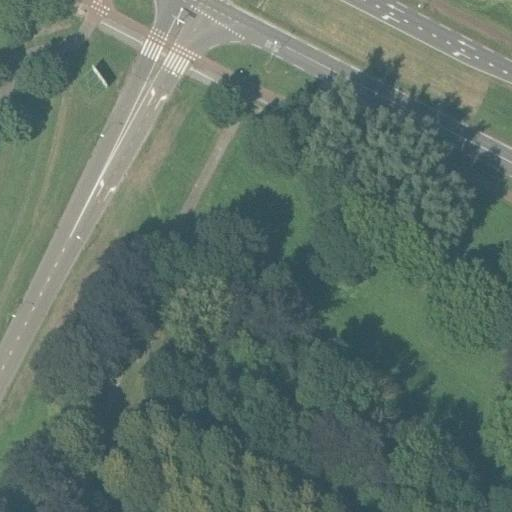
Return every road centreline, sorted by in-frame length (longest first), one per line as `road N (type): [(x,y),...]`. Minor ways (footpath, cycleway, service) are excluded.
road 1 (unclassified): [(0,372),(193,0)]
road 2 (primary): [(208,0),(511,156)]
road 3 (primary): [(511,70),(375,0)]
